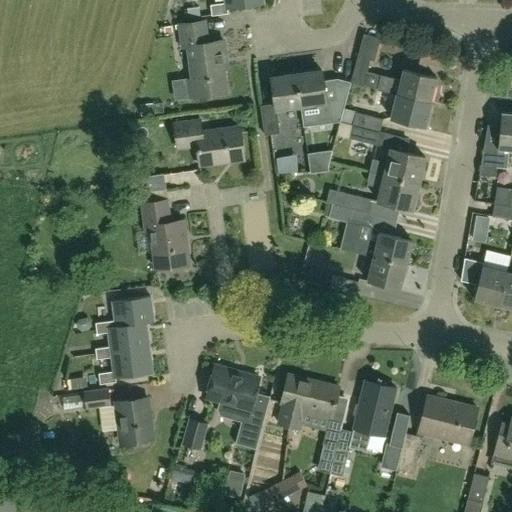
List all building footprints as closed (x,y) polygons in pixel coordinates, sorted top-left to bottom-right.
[(263,3),(262,0),(224,0),(225,2),(209,4),(211,15),(227,13),(226,8),(263,3)] [(178,24),(181,47),(186,46),(190,78),(186,79),(188,96),(225,91),(221,59),(225,59),(223,40),(207,42),(204,20),(178,24)] [(402,68),(399,80),(367,71),(370,59),(373,60),(379,38),(362,33),(350,83),(362,86),(363,85),(377,88),(376,89),(429,101),(435,77),(402,68)] [(321,70),(296,73),(300,106),(313,104),(314,115),(317,114),(319,117),(320,118),(323,119),(325,120),(328,119),(331,118),(333,115),(333,114),(333,112),(343,110),(344,108),(343,108),(346,98),(325,101),(321,70)] [(300,106),(296,73),(270,77),(274,103),(275,109),(276,109),(300,106)] [(423,125),(429,101),(376,89),(396,94),(390,117),(423,125)] [(279,133),(277,120),(276,109),(275,109),(274,103),(259,105),(264,135),(279,133)] [(355,112),(355,111),(344,108),(343,110),(340,122),(363,128),(379,132),(382,118),(355,112)] [(511,150),(511,113),(500,112),(500,118),(497,119),(496,125),(487,125),(478,174),(494,176),(496,168),(507,168),(508,150),(511,150)] [(244,158),(240,127),(199,133),(197,120),(172,124),(175,148),(195,145),(198,165),(244,158)] [(385,147),(388,134),(379,132),(363,128),(359,141),(385,147)] [(423,156),(405,152),(389,148),(386,162),(372,158),(369,170),(417,182),(423,156)] [(411,209),(417,182),(369,170),(366,181),(369,184),(380,187),(377,201),(411,209)] [(329,189),(325,202),(369,213),(372,200),(329,189)] [(296,193),(298,206),(314,204),(312,191),(296,193)] [(140,203),(144,231),(149,230),(154,267),(189,263),(183,219),(169,221),(166,199),(140,203)] [(411,239),(392,235),(370,229),(374,214),(369,213),(325,202),(322,215),(359,224),(352,251),(372,256),(372,257),(405,265),(411,239)] [(511,219),(511,206),(493,203),(491,215),(511,219)] [(399,289),(405,265),(372,257),(366,281),(399,289)] [(498,305),(507,272),(480,265),(472,298),(498,305)] [(511,307),(511,273),(507,272),(498,305),(511,307)] [(357,282),(331,275),(327,287),(354,294),(357,282)] [(111,301),(114,320),(95,322),(96,333),(107,331),(145,326),(145,323),(153,322),(149,296),(111,301)] [(149,351),(145,326),(107,331),(109,346),(94,348),(96,358),(111,356),(149,351)] [(152,373),(149,351),(111,356),(113,371),(97,373),(99,384),(115,381),(115,378),(152,373)] [(269,397),(254,393),(258,380),(213,367),(205,396),(218,400),(215,412),(218,417),(260,428),(269,397)] [(348,398),(336,395),(338,386),(287,373),(280,403),(282,403),(277,422),(298,428),(299,423),(325,430),(318,460),(331,463),(329,471),(330,471),(332,464),(340,428),(348,398)] [(384,435),(395,387),(364,380),(352,431),(340,428),(332,464),(330,471),(343,474),(350,445),(368,450),(372,432),(384,435)] [(82,390),(85,409),(110,405),(108,387),(82,390)] [(417,431),(467,444),(476,408),(426,395),(417,431)] [(114,401),(120,442),(151,438),(146,397),(114,401)] [(391,438),(403,441),(405,433),(410,413),(397,410),(391,438)] [(511,416),(510,416),(508,422),(500,420),(491,457),(511,462),(511,416)] [(207,423),(189,417),(181,444),(200,449),(207,423)] [(403,441),(396,468),(413,473),(421,437),(405,433),(403,441)] [(307,485),(300,472),(261,492),(267,505),(307,485)] [(478,511),(488,478),(475,474),(464,511),(478,511)] [(146,511),(55,501),(53,511),(146,511)]
